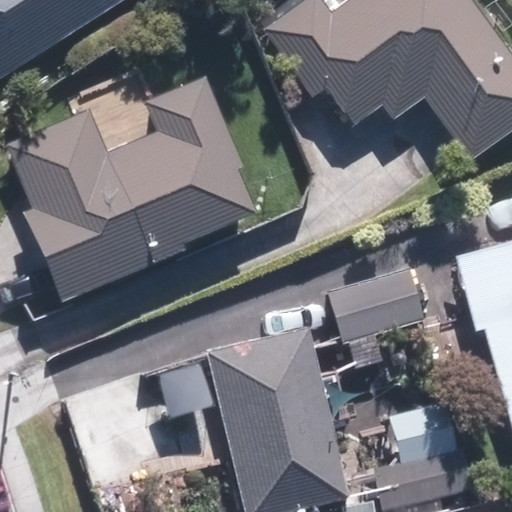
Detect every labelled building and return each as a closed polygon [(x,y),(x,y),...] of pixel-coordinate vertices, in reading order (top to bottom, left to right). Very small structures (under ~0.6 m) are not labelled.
[(0,0),(0,75),(115,0),(0,0)] [(511,116),(511,69),(464,0),(346,0),(331,11),(323,0),(305,0),(268,26),(308,84),(320,76),(349,120),(385,96),(394,109),(425,88),(465,148),(511,116)] [(25,211),(63,295),(248,212),(192,89),(153,107),(163,129),(104,155),(85,114),(8,148),(35,207),(25,211)] [(511,244),(460,259),(479,328),(493,324),(511,394),(511,244)] [(409,272),(331,296),(346,342),(423,319),(409,272)] [(302,330),(211,353),(251,511),(342,488),(302,330)] [(454,420),(362,445),(380,511),(472,487),(454,420)]
